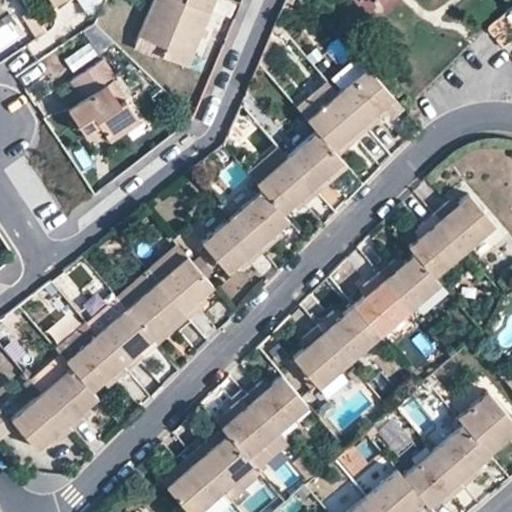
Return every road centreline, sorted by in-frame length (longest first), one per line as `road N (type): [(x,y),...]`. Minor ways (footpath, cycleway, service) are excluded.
road 1 (residential): [(56,511),(437,135),(484,115),(511,117)]
road 2 (residential): [(48,271),(215,136),(272,0)]
